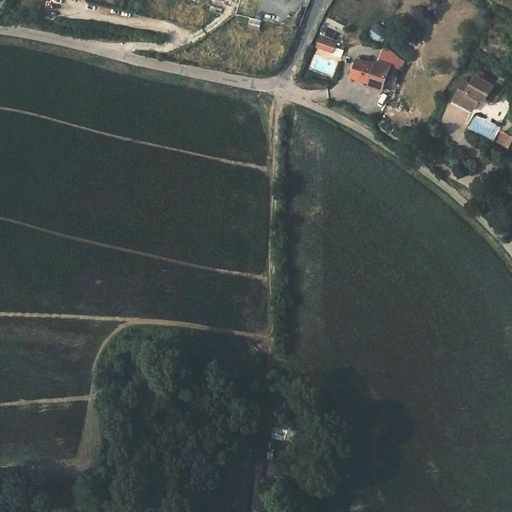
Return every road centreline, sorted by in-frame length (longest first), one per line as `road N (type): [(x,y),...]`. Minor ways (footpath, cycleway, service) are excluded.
road 1 (track): [(280,86),(273,358),(252,511)]
road 2 (unclassified): [(511,252),(413,163),(280,86)]
road 3 (unclassified): [(0,29),(280,86)]
